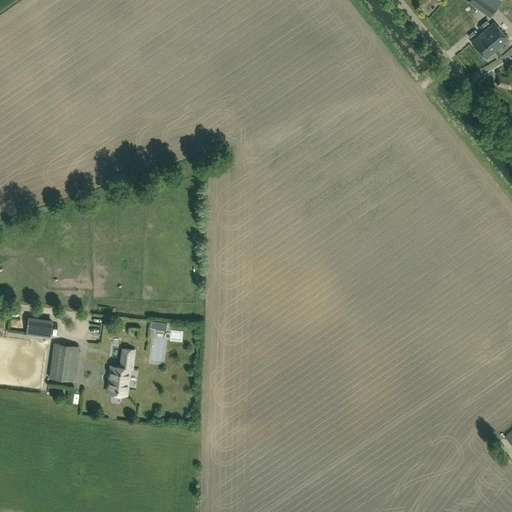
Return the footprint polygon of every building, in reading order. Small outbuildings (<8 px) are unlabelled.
[(500,0),(471,0),(469,2),(489,16),(500,0)] [(511,0),(498,15),(511,29),(511,0)] [(502,11),(511,1),(509,0),(506,0),(499,8),(502,11)] [(509,39),(494,22),(471,42),(486,59),(509,39)] [(510,88),(511,80),(511,78),(499,75),(496,85),(510,88)] [(50,337),(52,322),(40,320),(38,335),(50,337)] [(127,335),(133,337),(135,330),(129,328),(127,335)] [(79,346),(54,343),(49,377),(74,381),(79,346)] [(130,368),(132,369),(134,350),(123,348),(120,366),(111,365),(107,392),(113,393),(113,395),(120,396),(121,393),(127,394),(130,368)]
